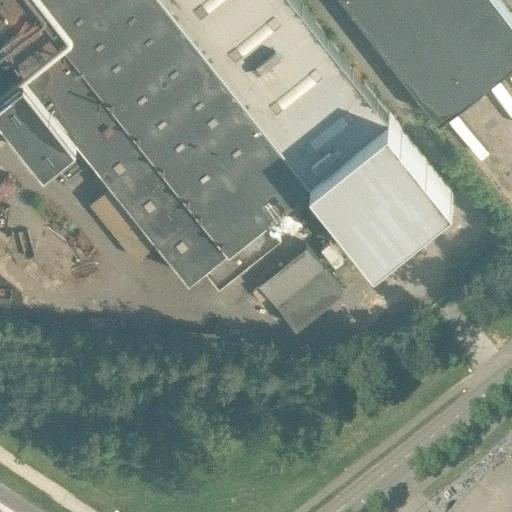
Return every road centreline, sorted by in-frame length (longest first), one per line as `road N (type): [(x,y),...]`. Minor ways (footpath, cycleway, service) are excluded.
road 1 (unknown): [(0,220),(106,295),(203,333),(265,342),(319,332),(396,292),(418,296),(480,369)]
road 2 (unclassified): [(341,511),(511,373)]
